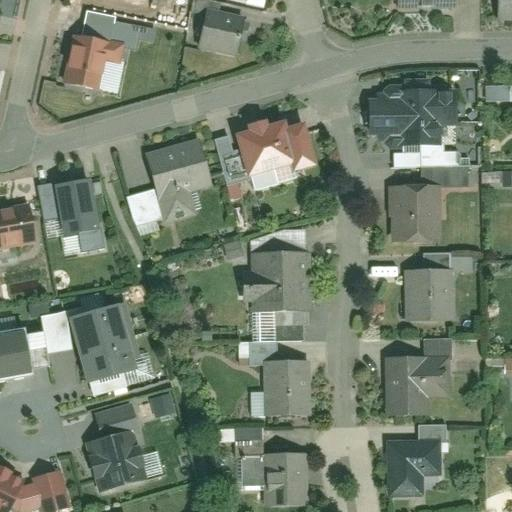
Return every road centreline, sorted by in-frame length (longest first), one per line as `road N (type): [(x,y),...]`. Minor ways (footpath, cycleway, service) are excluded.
road 1 (residential): [(349,496),(336,445),(351,162),(320,71)]
road 2 (residential): [(320,71),(10,154)]
road 3 (residential): [(511,50),(428,51),(320,71)]
road 4 (residential): [(43,0),(10,154)]
